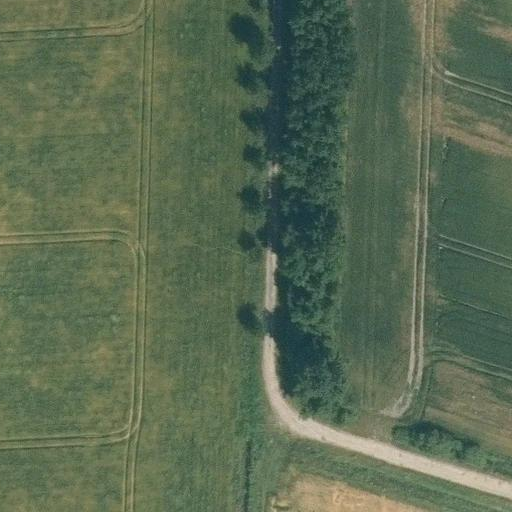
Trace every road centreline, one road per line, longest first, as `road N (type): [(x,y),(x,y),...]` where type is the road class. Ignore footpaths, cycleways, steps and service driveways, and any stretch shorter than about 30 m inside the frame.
road 1 (unclassified): [(283,0),(272,418)]
road 2 (track): [(272,418),(511,492)]
